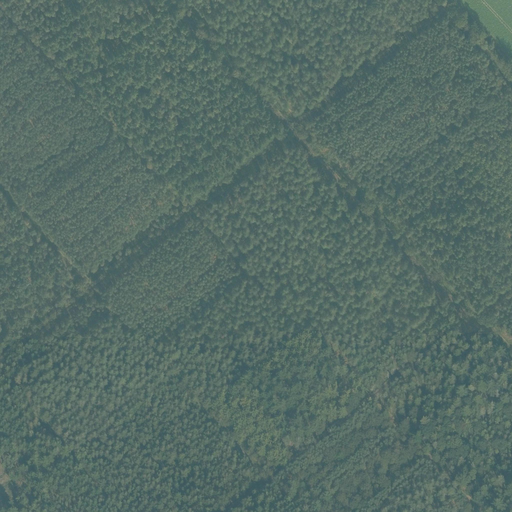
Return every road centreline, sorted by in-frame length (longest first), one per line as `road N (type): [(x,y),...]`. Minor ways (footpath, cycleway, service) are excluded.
road 1 (track): [(0,358),(443,1)]
road 2 (track): [(511,356),(169,0)]
road 3 (track): [(292,511),(0,184)]
road 4 (track): [(227,511),(473,316)]
